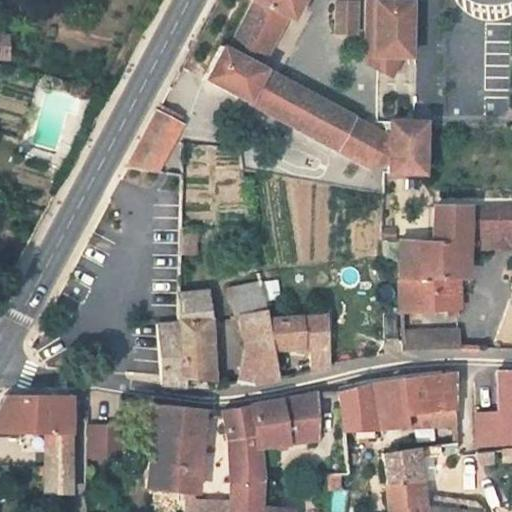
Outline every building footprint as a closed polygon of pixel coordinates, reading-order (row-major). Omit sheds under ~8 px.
[(368,165),(387,174),(387,183),(429,183),(428,132),(388,132),(388,141),(359,127),(357,130),(348,126),(350,121),(260,73),(284,28),(292,32),(308,0),(243,0),(240,6),(247,10),(223,54),(217,51),(198,85),(334,153),(336,148),(346,153),(344,157),(366,169),(368,165)] [(374,77),(401,91),(409,69),(419,69),(417,15),(408,15),(408,1),(418,1),(417,0),(341,0),(341,3),(373,3),(374,77)] [(342,17),(342,47),(362,47),(362,17),(342,17)] [(0,56),(14,57),(18,36),(0,32),(0,56)] [(165,108),(162,114),(180,124),(183,117),(165,108)] [(180,124),(162,114),(157,111),(127,167),(155,173),(180,124)] [(404,251),(403,318),(450,316),(449,323),(460,323),(462,253),(472,252),(471,213),(436,213),(435,250),(404,251)] [(511,213),(471,213),(472,252),(511,254),(511,213)] [(201,253),(201,225),(186,224),(185,253),(201,253)] [(233,277),(237,301),(265,296),(261,272),(233,277)] [(185,278),(184,301),(215,302),(216,279),(185,278)] [(276,356),(271,326),(265,296),(237,301),(252,388),(280,382),(276,356)] [(215,302),(184,301),(183,330),(161,333),(161,380),(162,387),(193,394),(193,383),(213,384),(215,302)] [(402,335),(403,318),(386,318),(385,335),(402,335)] [(325,319),(271,326),(276,356),(305,352),(309,377),(334,373),(325,319)] [(460,334),(402,335),(402,357),(459,355),(460,334)] [(501,418),(477,419),(478,449),(511,445),(511,377),(500,378),(501,418)] [(407,429),(454,425),(450,379),(401,385),(407,429)] [(407,429),(401,385),(382,387),(366,392),(372,431),(375,431),(407,429)] [(344,398),(344,433),(372,431),(366,392),(344,398)] [(8,404),(0,421),(0,452),(44,447),(44,497),(68,497),(68,398),(8,404)] [(226,490),(263,487),(265,453),(322,448),(320,404),(224,412),(226,490)] [(151,497),(185,498),(190,498),(196,413),(158,409),(151,497)] [(106,425),(90,425),(89,457),(105,458),(106,425)] [(372,431),(344,433),(345,476),(345,479),(381,476),(379,456),(375,431),(372,431)] [(459,511),(430,506),(425,453),(379,456),(381,476),(384,511),(459,511)] [(324,496),(345,494),(345,479),(345,476),(324,476),(324,496)] [(261,511),(263,487),(226,490),(227,511),(209,511),(261,511)] [(346,511),(345,494),(324,496),(323,511),(346,511)]
